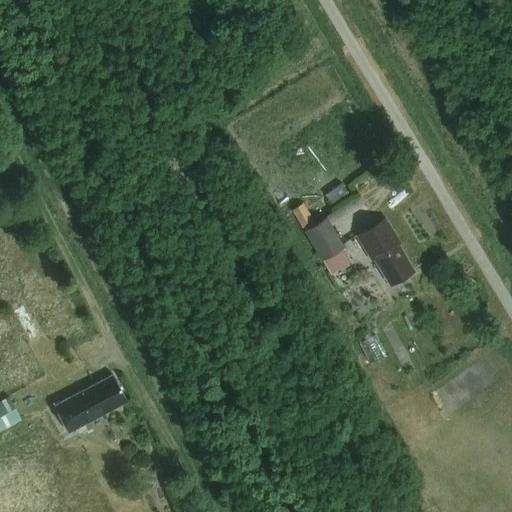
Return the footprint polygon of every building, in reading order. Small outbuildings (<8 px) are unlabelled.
[(349,194),(341,184),(324,195),(332,205),(349,194)] [(305,232),(316,225),(303,204),(292,211),(305,232)] [(400,243),(384,218),(356,235),(372,260),(375,259),(391,285),(413,271),(397,245),(400,243)] [(323,261),(344,248),(326,219),(316,225),(305,232),(323,261)] [(16,307),(29,339),(40,334),(27,302),(16,307)] [(374,336),(362,342),(372,362),(384,356),(374,336)] [(68,432),(127,401),(113,374),(54,405),(68,432)] [(0,429),(18,420),(7,398),(0,402),(0,429)]
